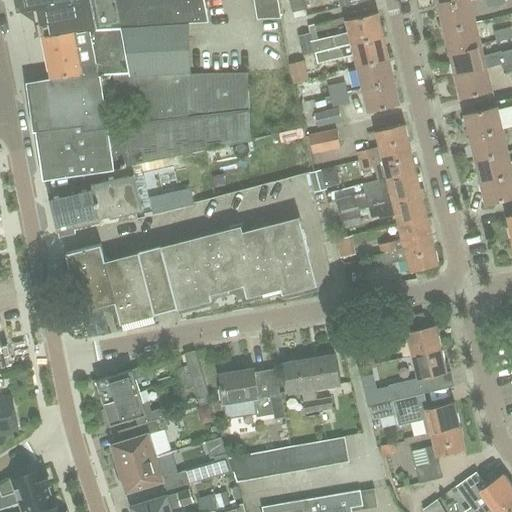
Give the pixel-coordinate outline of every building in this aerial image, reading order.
[(18,0),(21,14),(44,28),(44,31),(77,30),(80,29),(190,24),(209,22),(204,0),(18,0)] [(288,0),(291,13),(306,9),(304,0),(305,0),(341,0),(343,4),(361,0),(288,0)] [(444,27),(476,19),(471,0),(456,0),(438,4),(444,27)] [(278,4),(255,7),(257,19),(281,18),(278,4)] [(317,53),(385,36),(380,13),(347,21),(350,33),(319,41),(315,24),(309,26),(310,34),(300,36),(305,56),(317,53)] [(450,52),(483,45),(476,19),(444,27),(450,52)] [(77,30),(44,31),(51,78),(83,72),(83,78),(191,75),(190,24),(80,29),(77,30)] [(496,42),(511,38),(511,33),(510,27),(493,31),(496,42)] [(359,66),(390,59),(385,36),(317,53),(319,63),(356,55),(359,66)] [(511,60),(511,49),(502,52),(502,51),(485,55),(483,45),(450,52),(456,74),(488,67),(501,63),(511,60)] [(297,82),(310,79),(305,59),(291,62),(297,82)] [(364,89),(396,82),(390,59),(359,66),(364,89)] [(511,72),(511,60),(501,63),(504,75),(511,72)] [(488,67),(456,74),(461,98),(494,90),(488,67)] [(42,107),(55,170),(91,162),(91,160),(148,147),(148,127),(159,127),(155,112),(147,112),(147,99),(152,98),(149,82),(128,82),(128,90),(67,92),(67,107),(42,107)] [(330,96),(347,91),(344,82),(328,87),(330,96)] [(396,82),(364,89),(370,112),(401,104),(396,82)] [(347,91),(330,96),(333,106),(350,102),(347,91)] [(470,136),(503,128),(497,106),(465,114),(470,136)] [(318,127),(342,121),(338,107),(314,114),(318,127)] [(380,146),(382,154),(411,147),(405,124),(377,131),(380,146)] [(475,159),(508,151),(503,128),(470,136),(475,159)] [(313,151),(341,146),(338,130),(310,135),(313,151)] [(212,150),(215,164),(254,156),(251,142),(212,150)] [(360,160),(376,156),(374,147),(358,151),(360,160)] [(388,177),(416,170),(411,147),(382,154),(376,156),(360,160),(362,169),(375,166),(378,180),(387,178),(388,177)] [(508,151),(475,159),(481,181),(511,173),(511,160),(511,161),(508,151)] [(321,170),(309,174),(314,192),(326,189),(321,170)] [(370,207),(422,194),(416,170),(388,177),(387,178),(378,180),(382,196),(378,197),(378,196),(371,197),(370,192),(336,200),(339,214),(339,215),(358,210),(358,209),(370,207)] [(511,173),(481,181),(486,205),(511,198),(511,173)] [(144,212),(135,177),(92,187),(91,185),(50,195),(61,238),(76,234),(75,228),(99,222),(99,220),(111,217),(112,220),(144,212)] [(399,224),(409,222),(428,217),(422,194),(370,207),(372,215),(383,212),(385,217),(397,214),(399,224)] [(358,210),(339,215),(342,227),(361,222),(358,210)] [(383,252),(390,251),(433,240),(428,217),(409,222),(399,224),(402,235),(392,237),(393,241),(381,244),(383,252)] [(318,285),(301,222),(246,236),(243,224),(230,228),(231,233),(108,266),(102,245),(66,254),(82,313),(116,304),(121,324),(157,315),(157,314),(177,309),(178,310),(212,301),(211,294),(244,285),(247,297),(281,288),(283,294),(318,285)] [(390,251),(383,252),(372,255),(375,267),(407,259),(410,271),(439,264),(433,240),(390,251)] [(413,355),(442,349),(436,325),(408,332),(406,327),(386,332),(389,345),(409,340),(413,355)] [(434,390),(431,376),(447,372),(442,349),(413,355),(418,377),(389,384),(393,402),(412,396),(424,393),(434,390)] [(310,359),(315,389),(341,384),(336,354),(310,359)] [(318,410),(316,399),(317,399),(315,389),(310,359),(285,363),(290,393),(301,391),(303,402),(304,412),(318,410)] [(194,388),(192,378),(188,366),(177,370),(183,391),(194,388)] [(104,404),(140,393),(136,380),(148,376),(145,367),(94,383),(99,398),(102,397),(104,404)] [(254,399),(257,417),(274,414),(275,419),(284,417),(280,392),(271,394),(272,395),(260,397),(255,369),(221,375),(223,386),(218,387),(221,404),(254,399)] [(192,378),(194,388),(198,401),(210,397),(203,374),(192,378)] [(138,426),(164,418),(161,409),(152,412),(149,403),(144,404),(140,393),(104,404),(106,410),(103,412),(107,427),(136,418),(138,426)] [(460,425),(459,424),(460,422),(458,413),(456,412),(454,402),(428,408),(424,393),(412,396),(393,402),(399,425),(428,418),(431,432),(460,425)] [(0,436),(19,433),(12,397),(0,399),(0,436)] [(318,410),(332,408),(330,397),(317,399),(316,399),(318,410)] [(214,402),(203,406),(208,420),(219,416),(214,402)] [(381,425),(379,420),(397,416),(393,402),(368,408),(373,427),(381,425)] [(138,426),(142,437),(113,446),(116,456),(113,457),(113,464),(115,470),(155,458),(155,456),(172,451),(165,429),(167,429),(164,418),(138,426)] [(466,449),(463,439),(464,437),(462,428),(460,427),(460,425),(431,432),(434,445),(425,447),(429,464),(416,467),(420,483),(443,477),(438,456),(466,449)] [(331,439),(335,463),(349,461),(345,436),(331,439)] [(321,466),(335,463),(331,439),(316,441),(321,466)] [(307,468),(321,466),(316,441),(302,444),(307,468)] [(396,441),(379,445),(382,456),(399,451),(396,441)] [(288,447),(293,471),(307,468),(302,444),(291,446),(288,447)] [(288,447),(274,449),(279,473),(293,471),(288,447)] [(279,473),(274,449),(263,451),(260,452),(265,476),(279,473)] [(265,476),(260,452),(246,455),(250,479),(265,476)] [(232,471),(228,458),(226,453),(214,457),(215,461),(181,471),(186,484),(232,471)] [(228,458),(232,471),(234,471),(237,481),(250,479),(246,455),(228,458)] [(155,458),(115,470),(117,476),(121,482),(124,481),(127,491),(162,480),(155,458)] [(20,503),(50,492),(47,486),(50,485),(43,467),(18,476),(10,479),(15,492),(2,496),(0,490),(0,509),(18,504),(20,503)] [(491,511),(494,510),(511,497),(511,485),(504,474),(486,486),(477,472),(458,486),(473,507),(466,511),(491,511)] [(351,511),(351,506),(363,504),(360,489),(262,506),(263,511),(351,511)] [(133,511),(170,511),(170,510),(193,503),(189,490),(133,507),(133,511)] [(50,492),(20,503),(18,504),(21,511),(65,511),(62,511),(59,511),(54,496),(51,496),(50,492)] [(495,511),(511,511),(511,497),(494,510),(495,511)] [(437,498),(423,509),(424,511),(438,511),(443,509),(437,498)]
